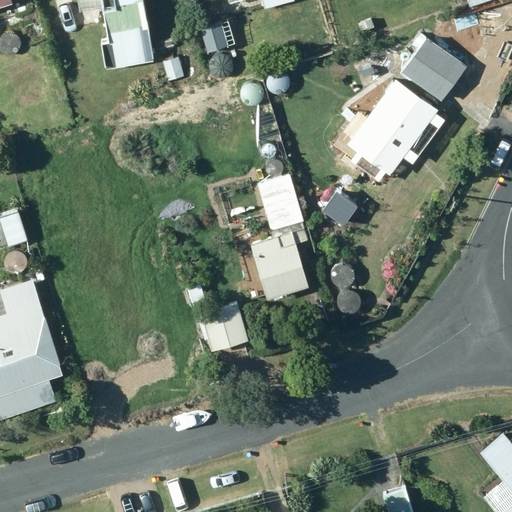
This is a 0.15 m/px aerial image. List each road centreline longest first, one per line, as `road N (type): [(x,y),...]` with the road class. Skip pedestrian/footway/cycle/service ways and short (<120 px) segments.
road 1 (residential): [(511,338),(0,494)]
road 2 (residential): [(511,328),(498,270),(511,205)]
